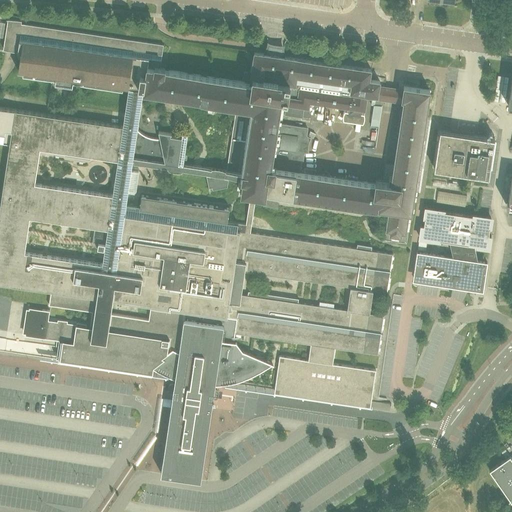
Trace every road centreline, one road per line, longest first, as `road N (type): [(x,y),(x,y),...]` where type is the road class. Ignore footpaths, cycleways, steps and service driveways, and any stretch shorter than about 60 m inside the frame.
road 1 (unclassified): [(511,350),(431,462),(358,511)]
road 2 (unclassified): [(385,511),(456,456),(511,369)]
road 3 (residential): [(511,50),(365,27)]
road 4 (residential): [(365,27),(238,8)]
